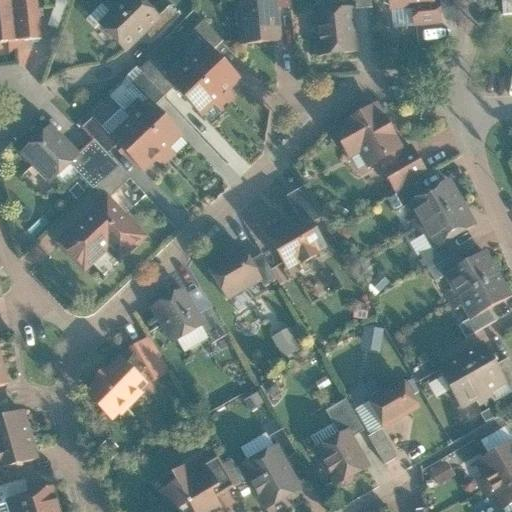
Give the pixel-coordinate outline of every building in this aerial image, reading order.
[(0,0),(0,41),(13,40),(9,0),(0,0)] [(38,38),(34,0),(9,0),(13,40),(38,38)] [(117,0),(106,11),(100,4),(84,20),(94,30),(97,26),(122,52),(144,32),(160,18),(157,15),(142,0),(117,0)] [(278,8),(277,0),(232,0),(237,47),(281,43),(278,8)] [(277,0),(278,8),(288,7),(287,0),(277,0)] [(433,0),(432,0),(387,0),(388,10),(409,8),(433,6),(433,0)] [(167,5),(157,15),(160,18),(144,32),(153,40),(179,16),(167,5)] [(357,52),(352,5),(312,9),(316,56),(357,52)] [(433,6),(409,8),(412,26),(440,24),(439,6),(433,6)] [(202,44),(212,53),(222,42),(202,22),(191,33),(202,44)] [(212,53),(202,44),(185,62),(228,105),(234,99),(227,91),(239,80),(212,53)] [(228,105),(185,62),(165,79),(201,117),(214,104),(221,111),(228,105)] [(181,135),(146,99),(141,103),(136,98),(121,112),(126,118),(168,162),(175,155),(168,148),(181,135)] [(403,148),(375,101),(329,128),(348,158),(357,154),(367,169),(376,163),(403,148)] [(115,144),(108,135),(91,117),(80,127),(92,140),(105,153),(115,144)] [(168,162),(126,118),(108,135),(115,144),(141,173),(155,161),(162,168),(168,162)] [(77,152),(49,123),(17,153),(47,184),(67,165),(79,154),(77,152)] [(92,140),(77,152),(79,154),(67,165),(91,188),(93,187),(117,166),(105,153),(92,140)] [(409,144),(403,148),(376,163),(395,194),(413,184),(427,174),(409,144)] [(128,178),(117,166),(93,187),(102,196),(105,193),(108,196),(128,178)] [(448,180),(420,196),(405,205),(414,221),(409,224),(413,231),(462,203),(448,180)] [(420,196),(413,184),(395,194),(386,199),(394,212),(405,205),(420,196)] [(285,197),(296,216),(304,212),(311,224),(321,218),(301,187),(285,197)] [(108,196),(105,193),(102,196),(54,244),(82,273),(104,252),(117,263),(147,235),(108,196)] [(462,203),(413,231),(417,238),(422,235),(431,250),(446,241),(474,225),(462,203)] [(311,224),(304,212),(296,216),(264,235),(284,271),(295,265),(297,268),(317,256),(316,253),(325,248),(311,224)] [(419,256),(427,268),(454,253),(446,241),(431,250),(419,256)] [(249,261),(241,247),(206,266),(226,301),(258,283),(261,282),(249,261)] [(454,253),(427,268),(434,282),(444,276),(461,267),(454,253)] [(485,253),(461,267),(444,276),(452,290),(444,295),(449,304),(499,274),(485,253)] [(261,254),(249,261),(261,282),(258,283),(262,289),(275,280),(261,254)] [(499,274),(449,304),(454,312),(460,308),(468,320),(488,309),(511,295),(499,274)] [(197,315),(182,288),(148,307),(170,345),(193,332),(203,326),(197,315)] [(210,307),(197,315),(203,326),(193,332),(201,348),(225,335),(210,307)] [(496,322),(488,309),(468,320),(458,326),(466,339),(496,322)] [(381,351),(384,328),(365,326),(363,348),(381,351)] [(284,358),(302,348),(291,327),(272,336),(284,358)] [(131,355),(125,364),(140,379),(145,374),(152,382),(168,372),(148,338),(127,349),(131,355)] [(482,345),(460,359),(485,399),(507,386),(496,368),(482,345)] [(117,356),(80,393),(110,423),(116,416),(118,419),(142,395),(140,393),(146,386),(140,379),(125,364),(117,356)] [(460,359),(438,373),(463,413),(485,399),(460,359)] [(511,364),(509,360),(496,368),(507,386),(511,393),(511,364)] [(419,409),(403,382),(367,403),(382,430),(419,409)] [(345,430),(350,438),(362,432),(343,400),(324,411),(337,435),(345,430)] [(0,444),(30,436),(23,413),(0,419),(0,444)] [(278,445),(285,459),(294,454),(281,430),(267,437),(273,448),(278,445)] [(337,435),(310,451),(332,488),(367,467),(350,438),(345,430),(337,435)] [(395,458),(379,430),(367,437),(383,465),(395,458)] [(37,459),(30,436),(0,444),(0,469),(5,468),(37,459)] [(473,482),(479,492),(511,473),(511,441),(474,463),(482,477),(473,482)] [(273,448),(237,467),(261,511),(265,511),(303,492),(285,459),(278,445),(273,448)] [(200,473),(214,497),(233,486),(216,456),(196,467),(200,473)] [(431,468),(438,484),(455,477),(448,461),(431,468)] [(211,511),(220,507),(214,497),(200,473),(194,476),(187,464),(168,477),(171,481),(157,491),(170,511),(171,511),(174,510),(175,511),(211,511)] [(0,486),(10,484),(5,468),(0,469),(0,486)] [(511,503),(511,473),(479,492),(484,501),(494,495),(502,509),(511,503)] [(22,480),(10,484),(0,486),(0,504),(4,504),(4,502),(27,495),(22,480)] [(6,511),(54,511),(59,511),(53,488),(27,495),(4,502),(4,504),(6,511)]
